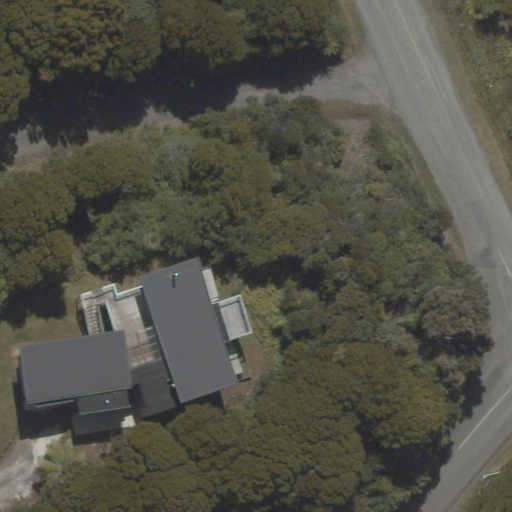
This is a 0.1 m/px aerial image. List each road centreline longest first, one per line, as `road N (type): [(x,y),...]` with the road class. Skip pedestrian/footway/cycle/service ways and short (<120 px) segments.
road 1 (residential): [(387,0),(511,276)]
road 2 (residential): [(405,511),(511,391)]
